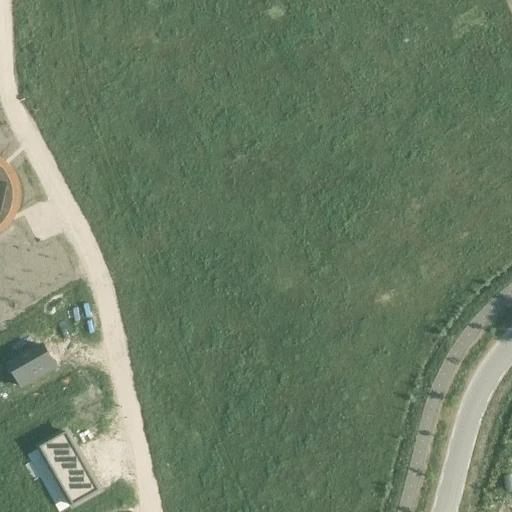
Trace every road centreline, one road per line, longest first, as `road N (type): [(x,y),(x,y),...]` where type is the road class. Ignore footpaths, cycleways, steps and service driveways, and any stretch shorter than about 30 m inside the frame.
road 1 (residential): [(146,511),(93,258),(1,87),(0,41)]
road 2 (tertiary): [(442,511),(470,415),(511,343)]
